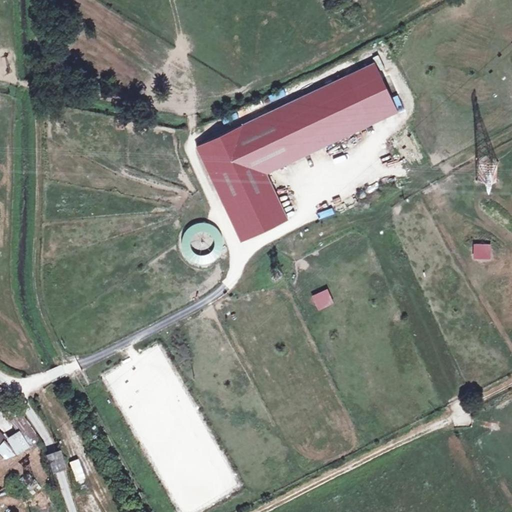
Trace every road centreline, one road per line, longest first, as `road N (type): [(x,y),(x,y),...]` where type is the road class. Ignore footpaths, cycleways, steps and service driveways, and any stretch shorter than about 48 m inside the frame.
road 1 (track): [(263,511),(456,415)]
road 2 (unclassified): [(0,381),(49,447),(74,511)]
